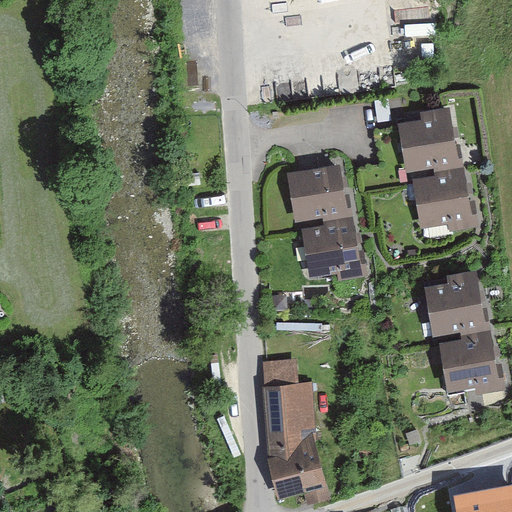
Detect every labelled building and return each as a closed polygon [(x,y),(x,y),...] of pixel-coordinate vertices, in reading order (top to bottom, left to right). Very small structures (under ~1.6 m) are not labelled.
[(421,122),(403,125),(410,167),(433,163),(434,170),(458,167),(455,148),(450,148),(444,111),(420,114),(421,122)] [(322,213),(323,220),(347,216),(344,197),(339,198),(334,167),(311,171),(295,174),(292,174),(299,216),(322,213)] [(464,204),(458,167),(434,170),(435,178),(417,181),(419,191),(424,223),(447,219),(448,227),(472,223),(469,204),(464,204)] [(347,216),(323,220),(324,227),(306,230),(313,272),(336,268),(337,276),(361,272),(358,253),(353,254),(347,216)] [(460,326),(461,333),(485,329),(482,311),(476,312),(470,274),(447,277),(448,285),(430,288),(436,330),(460,326)] [(485,329),(461,333),(462,341),(444,344),(451,386),(474,382),(475,390),(499,386),(496,367),(491,367),(485,329)] [(262,367),(269,459),(311,448),(307,399),(314,399),(313,388),(306,389),(306,383),(292,384),(290,365),(262,367)] [(311,448),(269,459),(278,495),(321,483),(311,448)] [(27,486),(30,495),(54,486),(50,477),(27,486)]
